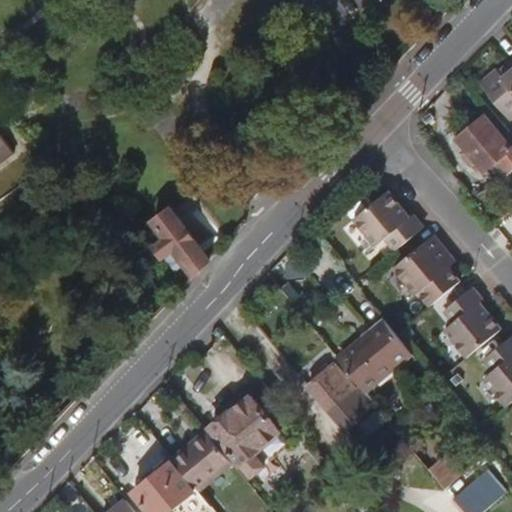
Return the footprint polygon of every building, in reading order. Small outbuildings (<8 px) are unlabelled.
[(511,61),(511,62),(511,71),(505,77),(500,71),(483,84),(511,119),(511,118),(511,61)] [(505,77),(511,71),(511,62),(500,71),(505,77)] [(511,147),(486,117),(458,140),(485,171),(497,161),(509,176),(511,172),(511,147)] [(509,176),(497,161),(485,171),(497,185),(509,176)] [(414,216),(391,189),(357,218),(379,245),(388,238),(398,250),(424,228),(414,216)] [(428,225),(418,213),(414,216),(424,228),(428,225)] [(212,259),(164,214),(149,231),(152,234),(145,242),(156,253),(154,255),(164,265),(167,263),(178,274),(185,267),(195,276),(212,259)] [(446,257),(441,251),(447,247),(436,234),(396,268),(419,294),(422,291),(434,305),(464,278),(446,257)] [(452,252),(447,247),(441,251),(446,257),(452,252)] [(488,297),(478,285),(474,289),(484,300),(488,297)] [(471,356),(506,327),(484,300),(474,289),(448,310),(457,322),(449,329),(471,356)] [(367,391),(413,353),(388,321),(374,332),(376,334),(343,361),(351,371),(367,391)] [(511,401),(511,336),(487,356),(498,368),(489,376),(511,402),(511,401)] [(345,376),(335,364),(310,384),(347,429),(372,409),(345,376)] [(367,391),(351,371),(345,376),(372,409),(378,404),(367,391)] [(297,418),(272,388),(257,399),(282,429),(297,418)] [(257,451),(282,429),(257,399),(254,395),(213,427),(254,478),(269,466),(257,451)] [(201,489),(234,462),(207,430),(174,457),(201,489)] [(421,436),(412,445),(418,452),(427,443),(421,436)] [(452,450),(430,468),(446,486),(468,469),(452,450)] [(168,511),(172,509),(195,491),(172,462),(136,492),(152,511),(168,511)] [(492,466),(454,496),(466,511),(484,511),(511,490),(492,466)] [(207,511),(211,510),(195,491),(172,509),(174,511),(207,511)] [(139,511),(128,498),(110,511),(139,511)]
